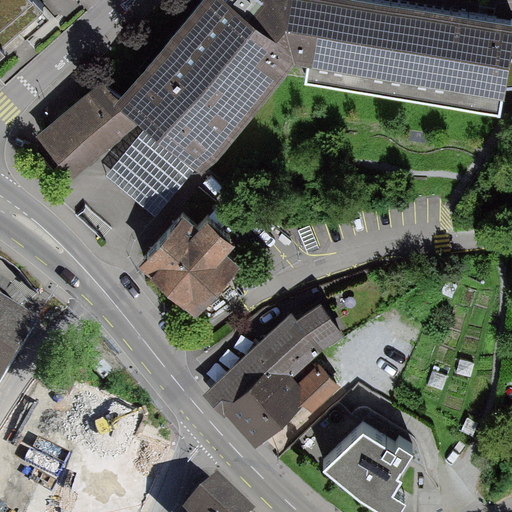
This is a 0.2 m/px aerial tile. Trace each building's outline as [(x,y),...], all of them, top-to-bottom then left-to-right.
[(0,0),(0,44),(5,39),(1,35),(38,0),(0,0)] [(504,77),(508,50),(511,28),(511,7),(467,0),(188,0),(117,87),(104,74),(39,130),(76,173),(142,117),(148,121),(107,170),(156,212),(194,167),(188,162),(194,156),(201,163),(295,48),(308,50),(305,74),(499,104),(504,77)] [(198,218),(184,205),(142,253),(196,301),(240,252),(227,240),(236,230),(209,205),(198,218)] [(0,386),(41,320),(0,294),(0,386)] [(322,296),(296,312),(293,309),(208,384),(255,437),(304,395),(313,405),(339,382),(320,361),(299,380),(292,371),(320,346),(344,331),(322,296)] [(153,511),(174,453),(147,443),(155,420),(95,399),(89,417),(64,409),(27,511),(153,511)] [(361,487),(396,506),(406,489),(394,481),(404,465),(400,463),(414,440),(399,430),(394,437),(364,419),(325,457),(361,487)] [(255,511),(256,511),(217,473),(182,511),(183,511),(255,511)]
